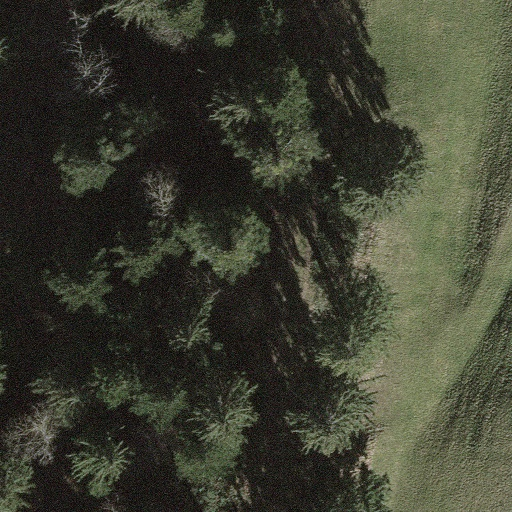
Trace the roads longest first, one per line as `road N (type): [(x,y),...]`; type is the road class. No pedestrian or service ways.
road 1 (track): [(258,511),(344,0)]
road 2 (track): [(511,232),(459,338),(330,436),(290,511)]
